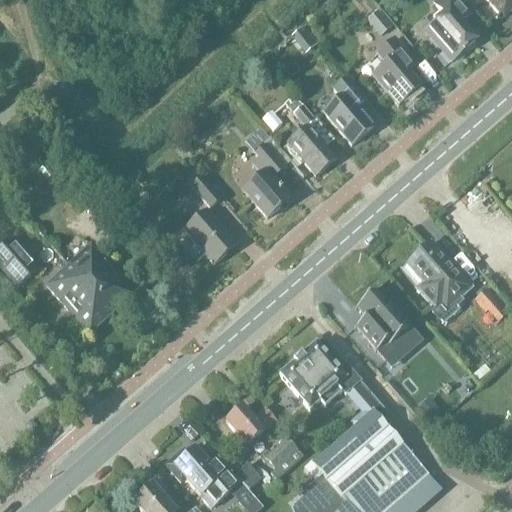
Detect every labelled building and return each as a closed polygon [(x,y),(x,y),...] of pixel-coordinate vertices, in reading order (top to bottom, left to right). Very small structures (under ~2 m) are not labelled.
[(456,26),(465,17),(450,0),(442,0),(433,9),(442,19),(424,34),(451,64),(461,56),(463,56),(464,55),(464,53),(473,46),(456,26)] [(511,0),(481,0),(500,21),(511,9),(511,0)] [(378,14),(366,24),(380,39),(391,30),(378,14)] [(293,40),(306,55),(316,47),(303,32),(293,40)] [(413,61),(399,45),(396,41),(379,56),(387,67),(374,78),(399,108),(419,91),(407,77),(403,70),(413,61)] [(348,81),(334,92),(341,100),(324,115),(351,148),(373,130),(356,110),(365,102),(348,81)] [(288,102),(285,106),(294,116),(302,109),(297,101),(291,106),(288,102)] [(294,116),(306,131),(308,129),(315,123),(302,109),(294,116)] [(287,147),(279,153),(288,164),(296,157),(302,166),(313,179),(314,180),(335,162),(336,161),(335,160),(334,161),(308,129),(306,131),(287,147)] [(271,144),(264,150),(282,172),(290,165),(288,164),(279,153),(272,144),(271,144)] [(282,172),(264,150),(254,159),(257,163),(252,167),(262,179),(242,195),(265,223),(288,204),(270,183),(282,172)] [(296,157),(288,164),(290,165),(295,172),(302,166),(296,157)] [(68,176),(64,193),(76,196),(80,179),(68,176)] [(200,182),(191,190),(209,211),(218,203),(208,191),(200,182)] [(234,248),(205,214),(182,234),(212,268),(234,248)] [(0,249),(0,271),(17,290),(38,271),(10,241),(0,249)] [(404,266),(398,271),(415,290),(433,311),(430,314),(440,325),(464,304),(461,301),(471,293),(428,245),(404,266)] [(90,246),(67,266),(111,315),(134,295),(90,246)] [(111,315),(67,266),(44,287),(89,336),(111,315)] [(364,321),(352,331),(353,332),(354,330),(374,353),(373,354),(374,355),(375,354),(390,371),(399,363),(387,349),(409,329),(408,328),(407,329),(399,320),(375,293),(376,292),(376,291),(353,311),(354,312),(355,311),(364,321)] [(484,292),(474,301),(486,315),(488,313),(496,305),(484,292)] [(293,364),(292,363),(291,364),(292,365),(278,377),(308,412),(336,388),(346,399),(359,387),(362,385),(346,366),(338,373),(314,346),(300,358),(299,357),(298,358),(299,359),(293,364)] [(474,367),(468,372),(478,383),(484,378),(474,367)] [(359,387),(352,393),(371,415),(381,426),(388,419),(359,387)] [(429,401),(418,411),(429,424),(441,414),(429,401)] [(259,408),(262,411),(251,421),(241,409),(223,424),(245,449),(262,434),(262,433),(272,423),(275,427),(277,425),(260,407),(259,408)] [(302,501),(291,511),(292,511),(291,511),(415,511),(439,492),(427,478),(399,447),(381,426),(371,415),(354,430),(304,474),(314,485),(300,498),(302,501)] [(275,472),(270,476),(277,483),(304,459),(288,441),(265,461),(275,472)] [(185,450),(165,468),(169,472),(181,486),(185,482),(212,511),(241,486),(234,479),(216,458),(209,465),(195,449),(192,451),(190,449),(187,452),(185,450)] [(248,467),(235,478),(241,486),(248,494),(261,482),(248,467)] [(171,511),(150,488),(131,504),(138,511),(171,511)]
